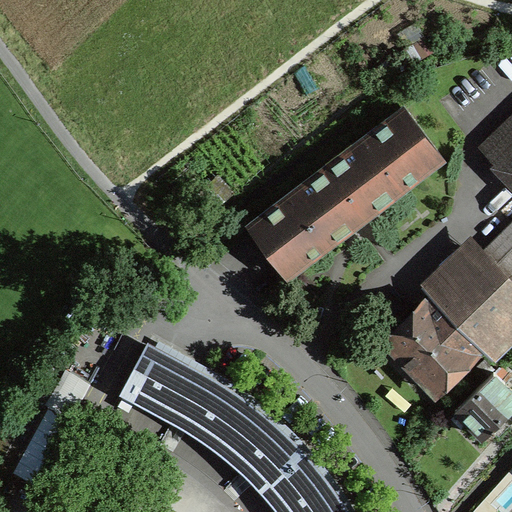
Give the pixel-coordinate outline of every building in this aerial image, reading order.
[(302,190),(297,184),(278,199),(282,205),(254,226),(262,238),(290,274),(442,159),(406,111),(378,133),(373,127),(353,142),(358,148),(302,190)] [(511,127),(487,152),(511,177),(511,127)] [(432,378),(473,338),(494,361),(511,343),(511,229),(485,255),(467,236),(420,282),(434,296),(428,303),(425,300),(386,339),(394,347),(415,369),(420,365),(432,378)] [(356,511),(351,502),(342,488),(331,474),(318,457),(305,442),(290,427),(276,414),(264,404),(251,394),(238,385),(225,376),(211,368),(158,339),(154,348),(147,344),(124,386),(138,394),(189,422),(197,428),(214,439),(230,451),(245,465),(260,480),(274,495),(286,511),(287,511),(356,511)] [(494,372),(457,410),(461,413),(483,435),(511,406),(511,400),(500,388),(505,383),(494,372)] [(0,490),(55,392),(32,379),(0,436),(0,490)] [(493,511),(497,508),(485,496),(470,511),(493,511)]
